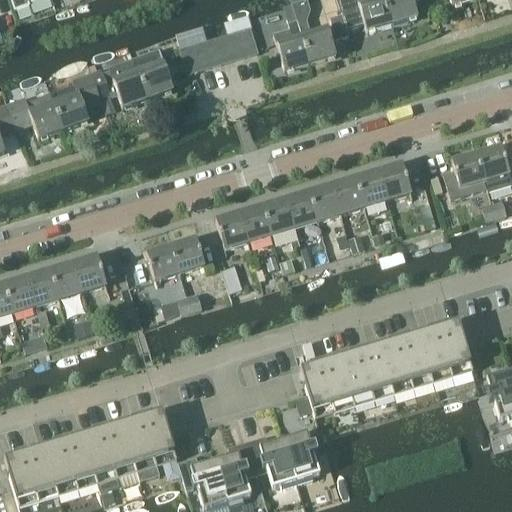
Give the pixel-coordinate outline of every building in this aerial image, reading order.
[(8,0),(14,14),(29,9),(28,6),(43,0),(8,0)] [(383,0),(351,0),(339,4),(343,17),(346,29),(363,24),(366,35),(392,27),(383,0)] [(383,0),(392,27),(393,27),(393,30),(408,25),(407,22),(418,19),(411,0),(383,0)] [(449,0),(452,9),(478,1),(478,0),(449,0)] [(307,2),(292,7),(293,12),(311,67),(336,59),(332,45),(348,40),(342,18),(329,22),(332,30),(328,32),(311,37),(307,24),(311,13),(307,2)] [(290,32),(273,37),(284,75),(311,67),(293,12),(285,14),(290,32)] [(258,57),(251,31),(239,35),(246,60),(258,57)] [(246,60),(239,35),(227,39),(234,64),(246,60)] [(216,42),(223,67),(234,64),(227,39),(216,42)] [(223,67),(216,42),(204,45),(211,71),(223,67)] [(193,49),(201,74),(211,71),(204,45),(193,49)] [(180,52),(188,78),(201,74),(193,49),(180,52)] [(133,62),(148,102),(173,93),(159,55),(159,53),(133,62)] [(133,62),(108,72),(122,112),(148,102),(133,62)] [(102,74),(91,78),(91,79),(100,102),(110,98),(102,75),(102,74)] [(51,97),(64,133),(89,124),(85,113),(102,106),(100,102),(91,79),(91,78),(73,85),(73,86),(74,89),(51,97)] [(64,133),(51,97),(27,106),(25,103),(7,110),(16,133),(17,132),(15,127),(31,122),(38,143),(64,133)] [(16,133),(7,110),(0,112),(0,156),(5,155),(0,141),(0,132),(13,128),(15,133),(16,133)] [(501,150),(476,157),(485,185),(484,185),(486,193),(487,196),(511,189),(511,187),(509,177),(510,177),(501,150)] [(486,193),(484,185),(485,185),(476,157),(451,165),(455,175),(443,179),(451,204),(486,193)] [(379,174),(388,204),(411,197),(402,167),(379,174)] [(388,204),(379,174),(355,181),(364,211),(388,204)] [(364,211),(355,181),(332,188),(341,218),(364,211)] [(341,218),(332,188),(309,196),(318,225),(341,218)] [(318,225),(309,196),(286,203),(295,232),(318,225)] [(295,232),(286,203),(263,210),(272,240),(295,232)] [(506,220),(502,206),(492,210),(496,223),(506,220)] [(272,240),(263,210),(239,217),(248,247),(272,240)] [(482,213),(486,227),(496,223),(492,210),(482,213)] [(248,247),(239,217),(216,224),(225,254),(248,247)] [(171,250),(180,277),(205,269),(196,242),(171,250)] [(180,277),(171,250),(146,257),(155,285),(180,277)] [(74,266),(83,297),(106,289),(97,259),(74,266)] [(50,273),(59,304),(83,297),(74,266),(50,273)] [(27,280),(36,311),(59,304),(50,273),(27,280)] [(4,287),(13,318),(36,311),(27,280),(4,287)] [(238,282),(227,286),(230,297),(241,293),(238,282)] [(0,288),(0,321),(13,318),(4,287),(0,288)] [(200,313),(196,299),(187,302),(192,316),(200,313)] [(176,305),(181,320),(192,316),(187,302),(176,305)] [(458,326),(300,373),(315,422),(473,374),(458,326)] [(511,423),(511,379),(510,373),(510,374),(487,381),(491,394),(487,395),(489,404),(494,403),(495,407),(494,407),(499,423),(508,421),(509,424),(511,423)] [(177,464),(162,415),(5,463),(19,511),(100,487),(102,495),(120,490),(117,482),(136,476),(139,485),(159,479),(156,470),(177,464)] [(283,442),(297,487),(313,482),(312,478),(320,476),(315,460),(314,460),(313,456),(317,454),(315,447),(311,448),(307,435),(284,442),(283,442)] [(247,446),(257,479),(258,479),(256,474),(266,470),(268,474),(267,475),(272,491),(281,488),(282,492),(297,487),(283,442),(261,449),(259,442),(247,446)] [(257,479),(247,446),(235,449),(237,456),(215,463),(229,509),(244,504),(243,500),(251,498),(246,481),(245,477),(255,474),(256,479),(257,479)] [(212,511),(219,511),(229,509),(215,463),(214,463),(192,470),(190,463),(178,467),(187,496),(198,492),(199,496),(203,511),(205,511),(212,510),(212,511)] [(173,467),(165,470),(170,484),(177,482),(173,467)]
